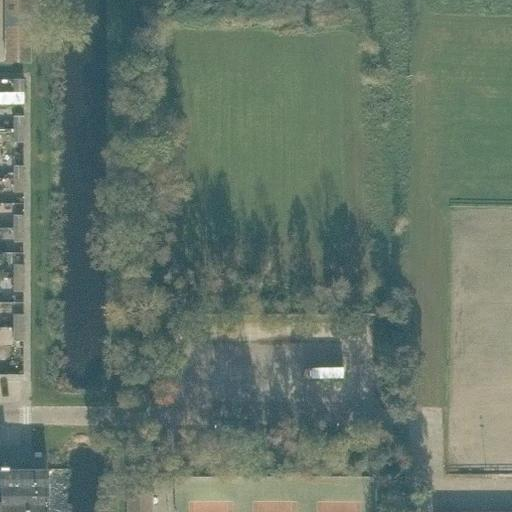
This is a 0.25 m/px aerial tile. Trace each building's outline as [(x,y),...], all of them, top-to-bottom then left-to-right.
[(6,14),(30,14),(30,2),(6,2),(6,14)] [(6,26),(30,26),(30,14),(6,14),(6,26)] [(6,38),(30,38),(30,26),(6,26),(6,38)] [(6,50),(30,50),(30,38),(6,38),(6,50)] [(6,62),(30,62),(30,50),(6,50),(6,62)] [(15,92),(24,92),(24,79),(15,79),(15,92)] [(0,104),(24,104),(24,92),(15,92),(0,92),(0,104)] [(15,129),(24,129),(24,116),(15,116),(15,129)] [(24,143),(24,129),(15,129),(15,143),(24,143)] [(15,179),(25,179),(24,166),(15,166),(15,169),(15,179)] [(15,192),(24,192),(25,192),(25,179),(15,179),(15,192)] [(25,215),(15,215),(15,229),(24,229),(25,215)] [(24,241),(24,229),(15,229),(15,241),(24,241)] [(15,279),(25,279),(25,265),(15,264),(15,279)] [(25,279),(15,279),(15,291),(25,291),(25,279)] [(15,328),(25,328),(25,314),(15,314),(15,328)] [(25,341),(25,328),(15,328),(15,341),(25,341)] [(1,466),(1,461),(0,461),(0,511),(44,511),(44,469),(10,469),(10,466),(1,466)] [(152,511),(153,489),(128,489),(128,511),(152,511)]
